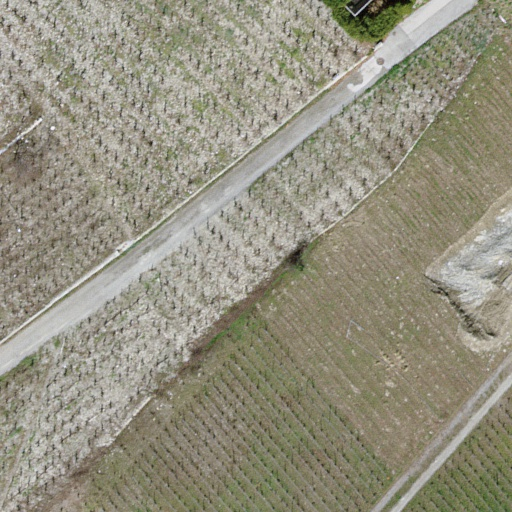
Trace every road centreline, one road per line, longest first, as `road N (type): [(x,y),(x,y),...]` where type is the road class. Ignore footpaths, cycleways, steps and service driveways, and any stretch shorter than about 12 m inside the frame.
road 1 (track): [(426,46),(0,340)]
road 2 (track): [(511,363),(386,511)]
